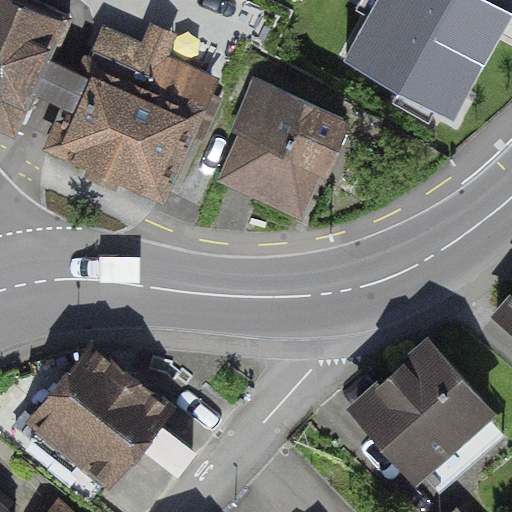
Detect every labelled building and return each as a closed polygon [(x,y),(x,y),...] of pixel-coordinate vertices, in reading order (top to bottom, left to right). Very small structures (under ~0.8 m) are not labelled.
[(0,0),(0,126),(17,134),(36,91),(74,108),(90,73),(52,56),(66,24),(32,9),(36,0),(0,0)] [(511,7),(511,0),(378,0),(347,60),(454,117),(511,7)] [(113,26),(56,153),(162,201),(219,74),(113,26)] [(302,229),(346,120),(251,81),(207,190),(302,229)] [(511,282),(488,309),(511,331),(511,282)] [(502,413),(432,334),(352,404),(423,484),(502,413)] [(174,406),(95,340),(26,422),(105,488),(174,406)] [(0,511),(13,511),(0,500),(0,511)] [(75,511),(61,500),(50,511),(75,511)]
